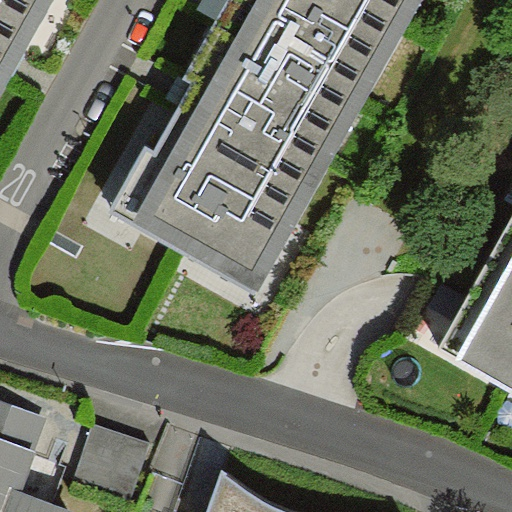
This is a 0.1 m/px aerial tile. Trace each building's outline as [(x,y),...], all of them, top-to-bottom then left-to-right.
[(0,0),(0,76),(43,0),(0,0)] [(420,0),(231,0),(115,206),(258,287),(420,0)] [(511,239),(452,345),(511,379),(511,239)] [(0,511),(84,511),(35,493),(62,423),(0,399),(0,511)] [(104,415),(85,463),(139,484),(157,436),(104,415)]
